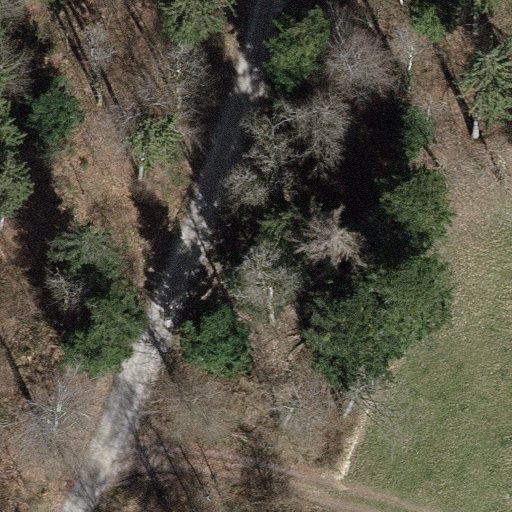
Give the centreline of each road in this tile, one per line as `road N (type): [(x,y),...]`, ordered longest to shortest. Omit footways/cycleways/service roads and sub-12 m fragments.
road 1 (track): [(75,511),(123,434),(245,84),(265,0)]
road 2 (track): [(123,434),(314,511)]
